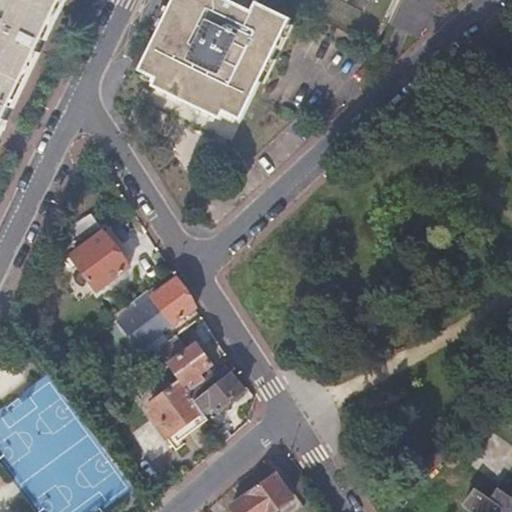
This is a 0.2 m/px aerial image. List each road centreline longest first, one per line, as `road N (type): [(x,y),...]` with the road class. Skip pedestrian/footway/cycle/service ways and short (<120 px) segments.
road 1 (residential): [(492,0),(196,270)]
road 2 (residential): [(196,270),(83,106)]
road 3 (residential): [(0,268),(83,106)]
road 4 (residential): [(196,270),(292,419)]
road 5 (residential): [(292,419),(182,511)]
